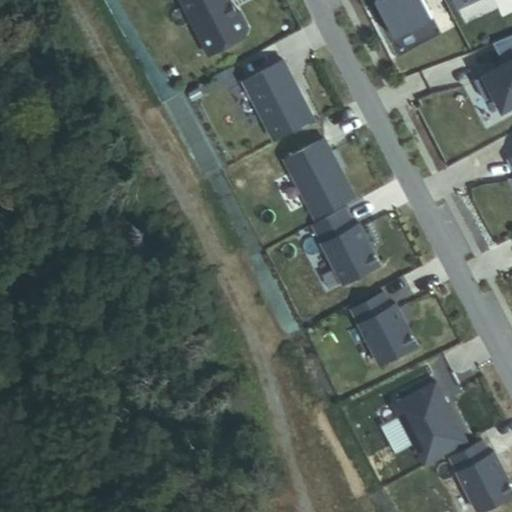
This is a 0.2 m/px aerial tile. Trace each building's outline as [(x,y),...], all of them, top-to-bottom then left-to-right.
[(246,35),(248,29),(239,11),(235,14),(229,3),(232,2),(230,0),(184,0),(201,32),(198,33),(210,55),(246,35)] [(375,0),(376,0),(395,37),(432,17),(423,0),(375,0)] [(511,107),(511,35),(494,42),(505,68),(475,80),(483,100),(495,96),(502,112),(511,107)] [(241,75),(276,56),(269,45),(234,64),(241,75)] [(314,118),(283,61),(245,81),(275,139),(314,118)] [(355,196),(325,139),(285,160),(316,217),(355,196)] [(469,193),(495,242),(511,233),(511,193),(502,175),(469,193)] [(355,226),(345,207),(313,224),(344,284),(381,264),(360,224),(355,226)] [(418,344),(397,304),(392,307),(384,293),(353,309),(382,364),(418,344)] [(469,442),(438,382),(395,404),(427,464),(469,442)] [(511,495),(511,483),(495,452),(491,454),(483,440),(452,457),(481,511),(511,495)]
